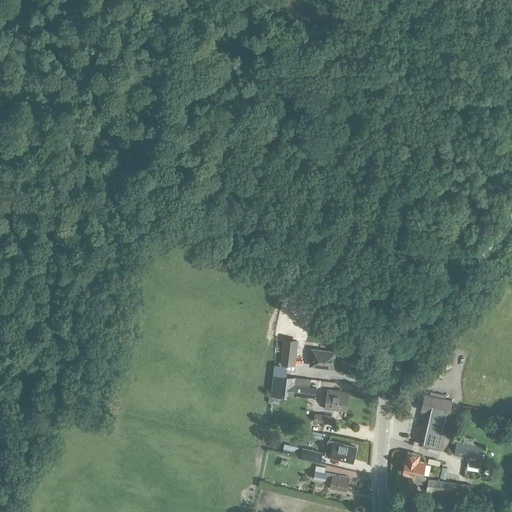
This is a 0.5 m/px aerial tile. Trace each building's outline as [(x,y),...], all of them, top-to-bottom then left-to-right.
[(278,336),(301,336),(301,325),(278,325),(278,336)] [(284,338),(281,364),(295,366),(298,339),(284,338)] [(444,345),(440,360),(452,363),(456,347),(444,345)] [(333,368),(335,352),(312,349),(310,365),(333,368)] [(462,350),(460,361),(466,363),(469,351),(462,350)] [(286,376),(272,375),(270,395),(283,397),(284,393),(309,396),(310,384),(309,384),(310,379),(296,377),(286,376)] [(325,408),(346,411),(349,392),(328,389),(325,408)] [(420,444),(441,449),(452,400),(425,394),(421,410),(428,412),(420,444)] [(269,396),(268,403),(279,404),(279,397),(269,396)] [(318,423),(325,424),(327,425),(327,424),(331,424),(333,415),(315,413),(314,422),(318,423)] [(484,446),(473,444),(474,438),(464,436),(463,441),(463,442),(457,441),(454,455),(464,457),(463,459),(468,460),(467,465),(479,469),(481,460),(482,460),(484,446)] [(356,447),(329,440),(325,455),(353,462),(356,447)] [(300,457),(320,462),(323,452),(303,447),(300,457)] [(403,467),(402,472),(415,475),(414,482),(425,485),(426,477),(423,476),(426,464),(418,462),(420,455),(408,452),(405,463),(404,462),(403,467)] [(349,478),(333,475),(333,474),(326,473),(323,472),(324,468),(316,466),(313,479),(331,483),(330,488),(347,491),(349,478)] [(452,496),(454,483),(454,482),(428,479),(426,492),(452,496)] [(454,483),(452,496),(471,498),(472,485),(454,483)]
